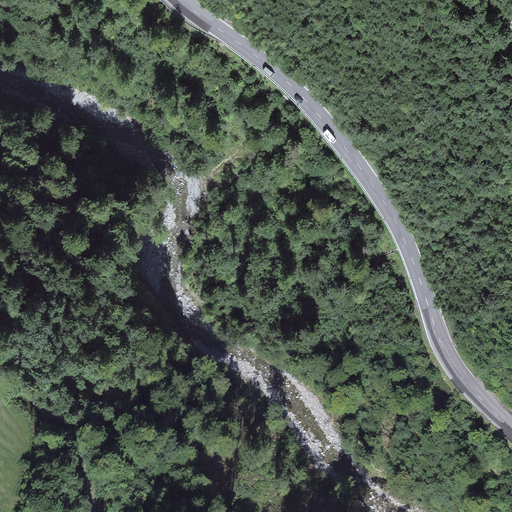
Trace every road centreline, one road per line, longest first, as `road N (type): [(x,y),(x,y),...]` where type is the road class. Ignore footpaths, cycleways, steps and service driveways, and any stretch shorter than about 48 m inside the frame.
road 1 (secondary): [(183,0),(316,109),(396,216),(440,341),(511,427)]
road 2 (unclassified): [(94,511),(73,449),(27,392),(12,332),(0,319)]
